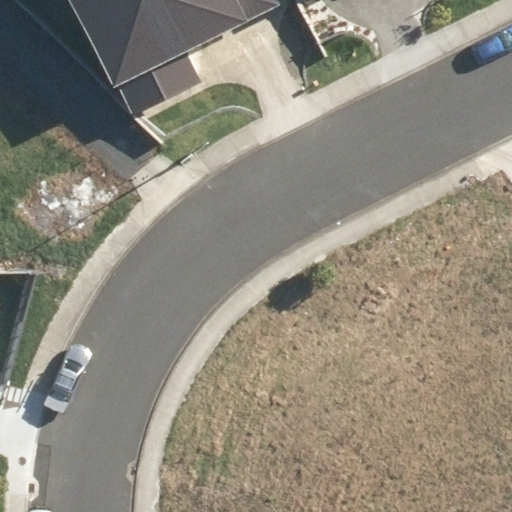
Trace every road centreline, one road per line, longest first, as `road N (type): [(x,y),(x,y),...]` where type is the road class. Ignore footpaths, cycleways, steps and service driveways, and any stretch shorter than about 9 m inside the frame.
road 1 (residential): [(71,511),(84,385),(178,252),(511,85)]
road 2 (track): [(200,241),(0,29)]
